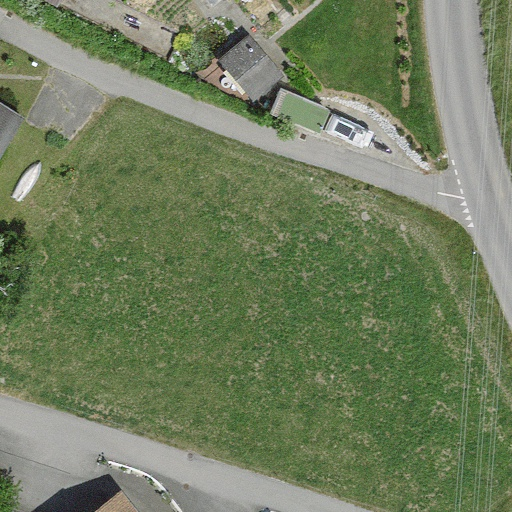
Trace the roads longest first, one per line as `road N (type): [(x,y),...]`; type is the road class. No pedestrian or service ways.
road 1 (residential): [(486,189),(443,194),(211,118),(0,25)]
road 2 (tertiary): [(451,0),(464,109),(486,189)]
